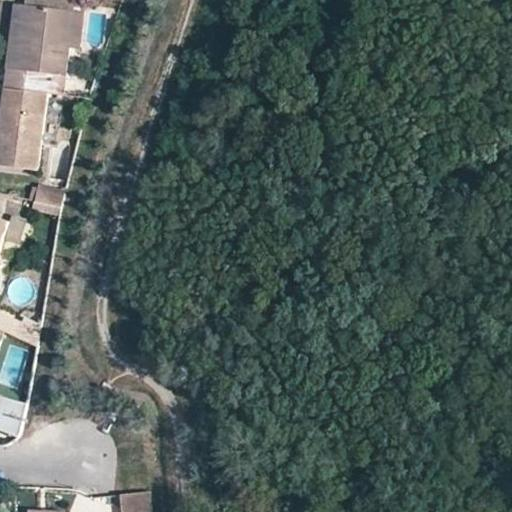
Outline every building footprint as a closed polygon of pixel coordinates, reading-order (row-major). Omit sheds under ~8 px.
[(26,0),(26,7),(17,71),(7,70),(5,90),(48,95),(62,97),(64,77),(67,77),(71,49),(75,12),(76,0),(26,0)] [(17,71),(26,7),(16,5),(7,70),(17,71)] [(85,14),(75,12),(71,49),(81,50),(85,14)] [(48,95),(5,90),(1,126),(0,129),(0,167),(38,172),(48,95)] [(40,188),(37,203),(62,209),(66,195),(40,188)] [(0,220),(0,247),(8,224),(0,220)] [(0,425),(22,430),(28,396),(0,389),(0,425)] [(152,511),(151,491),(124,493),(122,493),(122,511),(152,511)]
